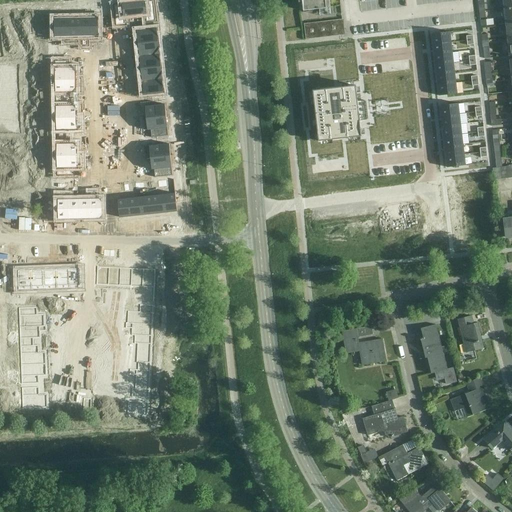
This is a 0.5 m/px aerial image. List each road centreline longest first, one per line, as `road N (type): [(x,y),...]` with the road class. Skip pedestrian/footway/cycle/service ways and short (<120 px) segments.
road 1 (residential): [(502,511),(435,449),(410,391),(390,297),(481,276)]
road 2 (secondary): [(337,511),(280,399),(255,206)]
road 3 (residential): [(417,47),(432,186),(255,206)]
road 4 (residential): [(0,235),(204,239)]
road 5 (residential): [(511,392),(481,276)]
